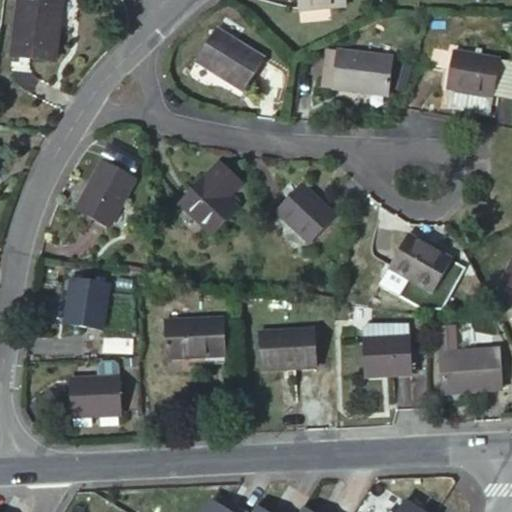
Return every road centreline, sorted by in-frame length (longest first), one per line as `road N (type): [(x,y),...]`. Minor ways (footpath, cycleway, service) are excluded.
road 1 (tertiary): [(76,468),(511,445)]
road 2 (residential): [(0,379),(24,221),(48,162),(103,75)]
road 3 (residential): [(103,75),(163,126),(337,149),(386,168)]
road 4 (residential): [(386,168),(391,202),(424,216),(453,197),(452,163)]
